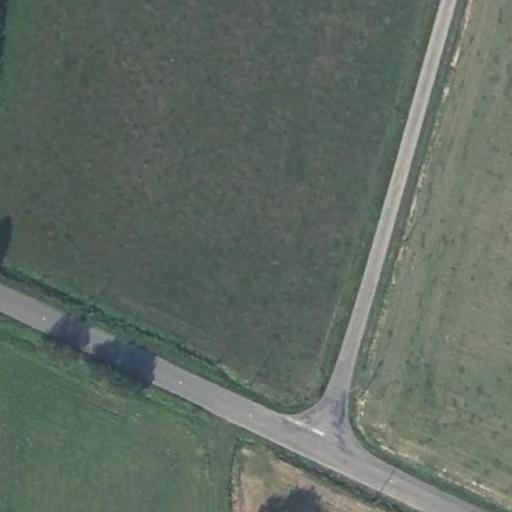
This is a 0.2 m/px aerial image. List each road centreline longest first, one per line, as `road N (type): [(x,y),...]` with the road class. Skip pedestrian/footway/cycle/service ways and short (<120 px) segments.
road 1 (unclassified): [(319,449),(448,0)]
road 2 (tertiary): [(0,298),(319,449)]
road 3 (tertiary): [(319,449),(454,511)]
